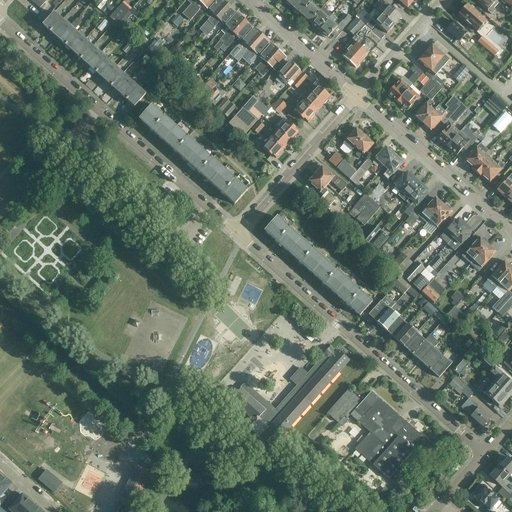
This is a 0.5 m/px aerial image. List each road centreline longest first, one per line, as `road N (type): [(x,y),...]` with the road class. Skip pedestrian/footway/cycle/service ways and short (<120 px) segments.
road 1 (residential): [(483,453),(237,234)]
road 2 (residential): [(237,234),(0,22)]
road 3 (residential): [(357,94),(511,231)]
road 4 (residential): [(237,234),(357,94)]
road 5 (residential): [(250,0),(357,94)]
road 6 (residential): [(357,94),(441,0)]
